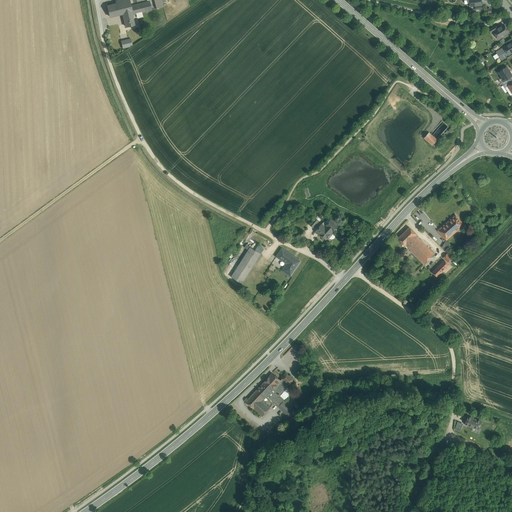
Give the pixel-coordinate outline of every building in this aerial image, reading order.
[(120,3),(108,6),(110,17),(123,14),(131,12),(132,15),(136,14),(152,10),(150,1),(131,6),(129,0),(121,0),(120,0),(120,3)] [(161,0),(154,0),(156,9),(164,7),(161,0)] [(131,12),(123,14),(126,27),(134,25),(132,15),(131,12)] [(497,29),(494,31),(499,39),(509,32),(504,24),(497,29)] [(511,41),(504,47),(505,48),(502,49),(506,56),(509,54),(509,55),(511,52),(511,41)] [(511,74),(507,67),(499,72),(502,77),(502,78),(504,81),(506,80),(511,77),(511,75),(511,74)] [(429,133),(425,138),(433,144),(437,140),(429,133)] [(456,215),(438,230),(443,237),(450,231),(452,233),(463,223),(456,215)] [(315,218),(310,224),(313,227),(319,221),(315,218)] [(331,220),(329,218),(325,222),(324,221),(322,224),(325,227),(325,226),(332,232),(338,225),(331,219),(331,220)] [(325,227),(322,224),(315,231),(319,235),(320,234),(326,239),(329,236),(330,236),(332,233),(332,232),(325,226),(325,227)] [(409,227),(398,238),(405,246),(406,245),(408,247),(418,238),(416,235),(417,235),(409,227)] [(450,231),(443,237),(446,240),(453,234),(452,233),(450,231)] [(306,238),(299,234),(295,240),(302,244),(306,238)] [(434,254),(418,238),(408,247),(424,263),(434,254)] [(450,244),(446,241),(442,246),(445,249),(450,244)] [(261,254),(250,247),(231,277),(242,284),(261,254)] [(301,261),(282,248),(276,257),(287,264),(282,270),(291,276),(301,261)] [(444,260),(433,272),(437,277),(449,265),(444,260)] [(400,262),(393,269),(397,273),(404,266),(400,262)] [(262,399),(265,396),(273,403),(275,400),(276,401),(274,403),(297,424),(302,418),(291,408),(294,406),(288,401),(286,403),(284,401),(285,400),(279,395),(280,394),(279,393),(288,384),(291,384),(293,382),(293,379),(287,374),(284,374),(282,376),(282,378),(279,382),(277,380),(278,379),(272,374),(269,377),(265,382),(246,402),(253,408),(262,417),(270,408),(264,403),(265,402),(262,399)] [(344,389),(341,390),(340,387),(335,388),(337,397),(345,395),(344,389)] [(483,418),(471,414),(468,420),(480,425),(483,418)]
